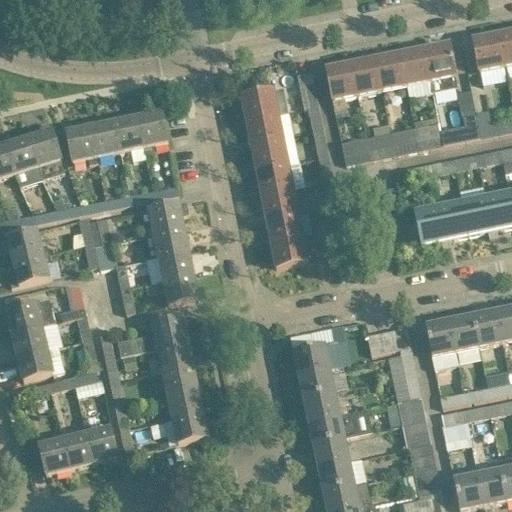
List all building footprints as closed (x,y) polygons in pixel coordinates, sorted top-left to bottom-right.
[(511,36),(498,39),(505,71),(511,69),(511,36)] [(505,71),(498,39),(473,44),(480,76),(482,87),(507,81),(505,71)] [(424,53),(431,87),(433,97),(458,92),(456,82),(449,48),(424,53)] [(424,53),(400,58),(407,92),(431,87),(424,53)] [(400,58),(376,63),(383,97),(407,92),(400,58)] [(376,63),(352,68),(359,102),(383,97),(376,63)] [(359,102),(352,68),(327,73),(334,107),(336,118),(348,115),(346,105),(359,102)] [(305,114),(309,114),(319,112),(311,76),(297,79),(305,114)] [(246,126),(278,120),(289,118),(284,93),(241,101),(246,126)] [(446,130),(440,131),(444,150),(481,143),(476,118),(471,95),(459,97),(462,115),(444,118),(446,130)] [(150,120),(138,122),(144,152),(145,158),(153,157),(152,150),(168,147),(161,109),(148,112),(150,120)] [(309,114),(314,138),(324,136),(319,112),(309,114)] [(489,116),(476,118),(481,143),(511,136),(511,121),(491,125),(489,116)] [(246,126),(251,151),(283,144),(278,120),(246,126)] [(438,120),(415,125),(421,155),(444,150),(440,131),(438,120)] [(138,122),(115,127),(121,157),(131,155),(134,166),(146,163),(145,158),(144,152),(138,122)] [(400,136),(391,137),(396,160),(421,155),(415,125),(414,125),(415,132),(412,133),(410,123),(398,126),(400,136)] [(40,139),(28,142),(38,172),(42,185),(65,177),(56,147),(49,127),(37,131),(40,139)] [(97,162),(91,132),(79,135),(77,127),(65,129),(73,166),(88,163),(90,170),(98,168),(97,162)] [(115,127),(91,132),(97,162),(121,157),(115,127)] [(314,138),(319,162),(329,160),(324,136),(314,138)] [(391,137),(367,142),(372,165),(396,160),(391,137)] [(28,142),(5,150),(15,179),(21,191),(42,185),(38,172),(28,142)] [(372,165),(367,142),(342,148),(347,170),(372,165)] [(251,151),(256,175),(288,168),(300,166),(298,156),(286,158),(283,144),(251,151)] [(5,150),(0,151),(0,184),(15,179),(5,150)] [(511,151),(501,154),(504,165),(506,177),(511,175),(511,151)] [(501,154),(477,159),(479,170),(504,165),(501,154)] [(477,159),(453,163),(456,175),(479,170),(477,159)] [(319,162),(324,186),(334,184),(329,160),(319,162)] [(453,163),(430,168),(432,180),(456,175),(453,163)] [(261,199),(293,193),(305,190),(300,166),(288,168),(256,175),(261,199)] [(432,180),(430,168),(407,173),(409,184),(432,180)] [(324,186),(329,210),(339,208),(334,184),(324,186)] [(178,192),(153,197),(155,205),(180,200),(178,192)] [(261,199),(266,223),(298,217),(293,193),(261,199)] [(153,197),(129,201),(131,210),(155,205),(153,197)] [(511,214),(509,198),(485,202),(492,234),(511,230),(511,214)] [(129,201),(106,206),(108,215),(131,210),(129,201)] [(485,202),(462,207),(469,239),(492,234),(485,202)] [(64,203),(51,206),(53,217),(55,225),(81,220),(79,211),(66,214),(64,203)] [(106,206),(79,211),(81,220),(108,215),(106,206)] [(149,240),(154,239),(183,233),(181,221),(189,219),(186,207),(137,217),(140,233),(147,232),(149,240)] [(462,207),(439,212),(445,244),(469,239),(462,207)] [(327,236),(328,236),(344,232),(339,208),(329,210),(332,223),(324,225),(327,236)] [(11,225),(7,226),(9,234),(32,230),(30,221),(20,223),(18,211),(5,213),(11,225)] [(445,244),(439,212),(415,217),(421,249),(445,244)] [(55,225),(53,217),(30,221),(32,230),(55,225)] [(266,223),(271,248),(303,241),(298,217),(266,223)] [(74,252),(85,249),(95,247),(90,226),(89,222),(79,224),(82,237),(79,238),(74,244),(74,252)] [(95,247),(95,251),(113,248),(107,222),(90,226),(95,247)] [(0,236),(9,234),(7,226),(0,227),(0,236)] [(344,232),(328,236),(334,260),(336,260),(350,257),(344,232)] [(159,261),(159,263),(188,256),(183,233),(154,239),(149,240),(142,241),(146,264),(159,261)] [(10,255),(13,266),(48,258),(46,250),(41,251),(37,235),(0,244),(0,245),(3,257),(10,255)] [(303,241),(271,248),(276,273),(308,266),(303,241)] [(90,274),(100,271),(95,251),(95,247),(85,249),(90,274)] [(100,275),(117,271),(118,270),(113,248),(95,251),(100,271),(100,275)] [(158,287),(193,280),(188,256),(159,263),(164,286),(158,287)] [(48,258),(13,266),(16,278),(8,280),(11,292),(49,283),(45,268),(50,266),(48,258)] [(122,294),(131,292),(143,290),(138,266),(118,270),(117,271),(122,294)] [(193,280),(158,287),(160,297),(165,295),(169,310),(206,302),(204,290),(196,292),(193,280)] [(67,326),(77,323),(87,321),(82,301),(80,292),(67,291),(72,314),(61,317),(64,327),(67,326)] [(131,292),(122,294),(127,319),(136,317),(131,292)] [(6,314),(12,338),(43,331),(54,328),(56,328),(50,304),(6,314)] [(511,312),(497,316),(503,347),(511,345),(511,312)] [(497,316),(473,321),(480,352),(503,347),(497,316)] [(77,323),(83,346),(93,343),(87,321),(77,323)] [(473,321),(450,325),(456,357),(480,352),(473,321)] [(159,353),(159,354),(188,348),(183,324),(154,330),(157,342),(151,343),(150,340),(118,347),(121,361),(123,361),(134,359),(159,353)] [(456,357),(450,325),(426,330),(432,362),(456,357)] [(12,338),(18,361),(48,354),(59,352),(54,328),(43,331),(12,338)] [(400,353),(401,358),(412,356),(411,352),(407,332),(391,335),(395,354),(400,353)] [(387,356),(395,354),(391,335),(380,338),(384,357),(387,356)] [(368,340),(372,359),(384,357),(380,338),(368,340)] [(100,341),(105,365),(114,363),(109,339),(100,341)] [(93,343),(83,346),(88,366),(89,370),(99,368),(93,343)] [(159,354),(164,377),(193,371),(188,348),(159,354)] [(293,356),(298,380),(330,373),(325,349),(293,356)] [(48,354),(18,361),(24,385),(54,378),(48,354)] [(388,361),(393,384),(416,379),(412,356),(396,359),(388,361)] [(134,359),(123,361),(126,374),(137,372),(134,359)] [(105,365),(110,389),(119,387),(114,363),(105,365)] [(164,377),(169,401),(198,395),(193,371),(164,377)] [(298,380),(303,403),(335,396),(330,373),(298,380)] [(96,375),(71,381),(74,390),(98,383),(96,375)] [(485,380),(488,392),(490,404),(511,399),(511,391),(511,387),(509,375),(485,380)] [(393,384),(398,407),(421,402),(416,379),(393,384)] [(71,381),(48,387),(50,396),(74,390),(71,381)] [(50,396),(48,387),(11,397),(13,406),(50,396)] [(110,389),(115,412),(124,410),(119,387),(110,389)] [(488,392),(464,397),(467,408),(490,404),(488,392)] [(169,401),(173,424),(203,418),(198,395),(169,401)] [(303,403),(308,426),(349,418),(347,406),(337,408),(335,396),(303,403)] [(467,408),(464,397),(441,401),(443,413),(467,408)] [(398,407),(403,431),(426,426),(421,402),(398,407)] [(511,407),(511,405),(488,410),(490,422),(511,417),(511,407)] [(115,412),(120,436),(129,434),(124,410),(115,412)] [(488,410),(466,414),(471,439),(493,435),(490,422),(488,410)] [(471,439),(466,414),(442,419),(444,430),(443,431),(448,455),(473,450),(471,439)] [(308,426),(313,450),(345,443),(372,437),(367,415),(349,418),(308,426)] [(203,418),(173,424),(178,449),(208,443),(203,418)] [(403,431),(408,454),(431,449),(426,426),(403,431)] [(110,432),(86,438),(94,468),(118,462),(110,432)] [(129,434),(120,436),(125,459),(134,457),(129,434)] [(86,438),(63,444),(71,474),(94,468),(86,438)] [(313,450),(318,473),(350,466),(345,443),(313,450)] [(71,474),(63,444),(39,450),(40,452),(31,454),(34,466),(42,464),(47,480),(71,474)] [(408,454),(414,477),(436,472),(431,449),(408,454)] [(318,473),(323,496),(355,489),(350,466),(318,473)] [(414,477),(419,500),(441,496),(436,472),(414,477)] [(511,472),(501,475),(507,506),(511,505),(511,472)] [(501,475),(478,480),(484,511),(507,506),(501,475)] [(479,511),(484,511),(478,480),(454,484),(456,496),(459,511),(479,511)] [(323,496),(326,511),(361,511),(373,510),(368,486),(355,489),(323,496)] [(444,511),(441,496),(419,500),(419,504),(403,508),(403,511),(444,511)]
